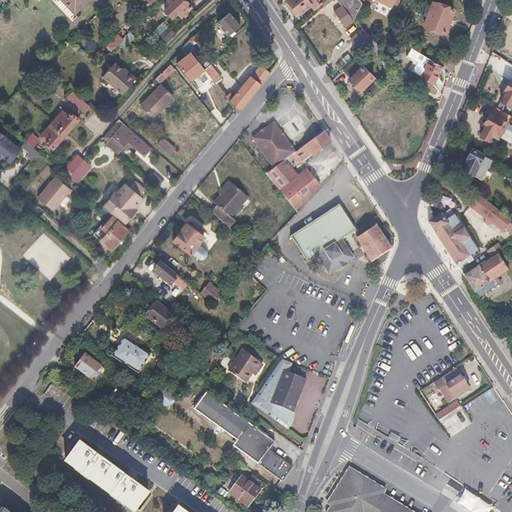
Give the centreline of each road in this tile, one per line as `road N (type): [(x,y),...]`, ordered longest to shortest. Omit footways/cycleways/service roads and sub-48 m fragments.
road 1 (residential): [(0,422),(293,58)]
road 2 (unknown): [(304,451),(102,291)]
road 3 (unknown): [(360,168),(289,227),(282,243),(313,274),(354,291),(340,320)]
road 4 (tertiary): [(398,199),(422,176),(492,0)]
road 5 (tertiary): [(302,505),(336,438),(369,328)]
road 6 (tertiary): [(369,328),(338,391),(302,505)]
road 7 (primary): [(398,199),(296,55)]
road 8 (primary): [(293,58),(387,207)]
road 9 (primary): [(413,248),(511,394)]
road 10 (residential): [(218,0),(105,124)]
road 11 (primary): [(511,371),(424,240)]
